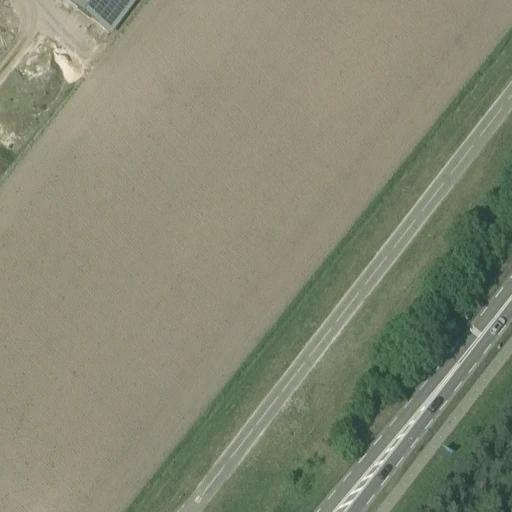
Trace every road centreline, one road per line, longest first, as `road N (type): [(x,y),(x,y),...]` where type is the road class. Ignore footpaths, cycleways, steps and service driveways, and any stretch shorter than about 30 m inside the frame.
road 1 (unclassified): [(181,511),(511,80)]
road 2 (secondary): [(342,511),(511,295)]
